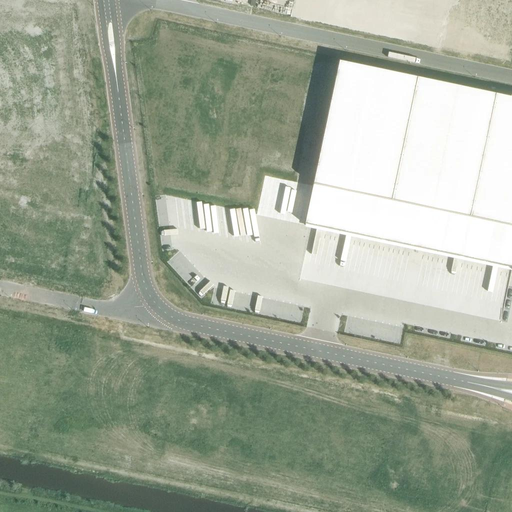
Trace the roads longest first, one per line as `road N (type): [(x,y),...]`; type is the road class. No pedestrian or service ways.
road 1 (unclassified): [(111,4),(156,2),(511,76)]
road 2 (unclassified): [(506,390),(182,322),(154,303)]
road 3 (unclassified): [(154,303),(141,278),(113,72)]
road 4 (unclassified): [(0,288),(119,311),(154,303)]
